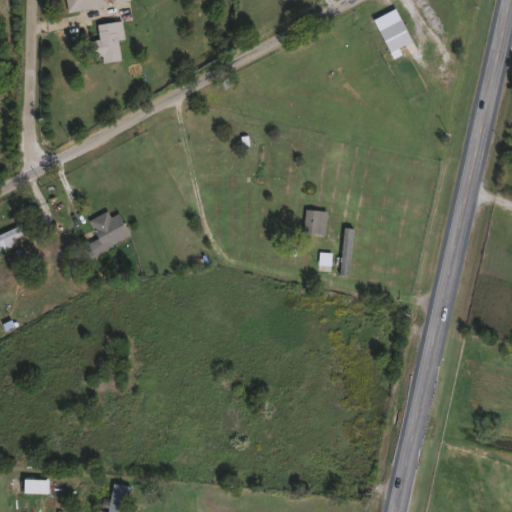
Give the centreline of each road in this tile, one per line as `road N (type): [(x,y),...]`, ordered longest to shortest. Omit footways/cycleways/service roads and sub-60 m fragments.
road 1 (secondary): [(398,511),(511,17)]
road 2 (residential): [(354,0),(0,194)]
road 3 (residential): [(32,177),(36,0)]
